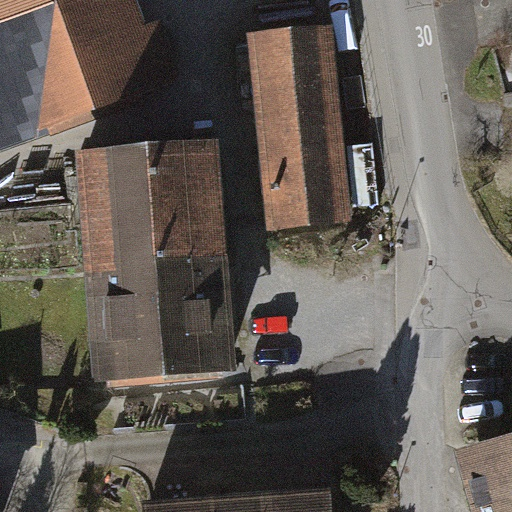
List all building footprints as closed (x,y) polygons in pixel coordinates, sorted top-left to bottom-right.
[(0,0),(0,95),(12,125),(94,102),(171,74),(156,30),(119,43),(104,6),(118,0),(0,0)] [(327,34),(254,41),(272,224),(345,217),(327,34)] [(211,146),(85,155),(94,267),(219,257),(211,146)] [(219,257),(94,267),(103,379),(228,368),(219,257)] [(511,511),(511,445),(466,458),(480,511),(511,511)] [(328,511),(328,498),(147,510),(147,511),(328,511)]
